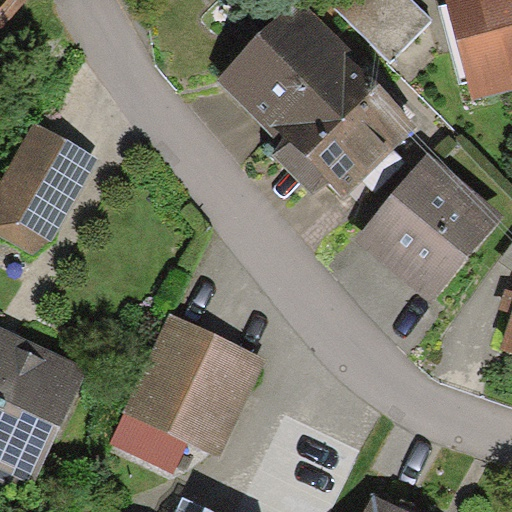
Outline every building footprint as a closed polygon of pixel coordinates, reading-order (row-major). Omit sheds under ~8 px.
[(407,108),(298,0),(294,0),(225,69),(336,179),(407,108)] [(424,5),(419,0),(333,0),(382,49),(424,5)] [(511,0),(447,0),(467,77),(511,65),(511,0)] [(100,152),(31,113),(0,166),(0,226),(43,252),(100,152)] [(491,215),(425,152),(360,219),(426,283),(491,215)] [(249,351),(157,310),(120,392),(212,434),(249,351)] [(511,317),(503,339),(511,342),(511,317)] [(73,365),(0,329),(0,444),(15,452),(35,411),(47,417),(73,365)] [(402,511),(375,495),(365,511),(402,511)]
